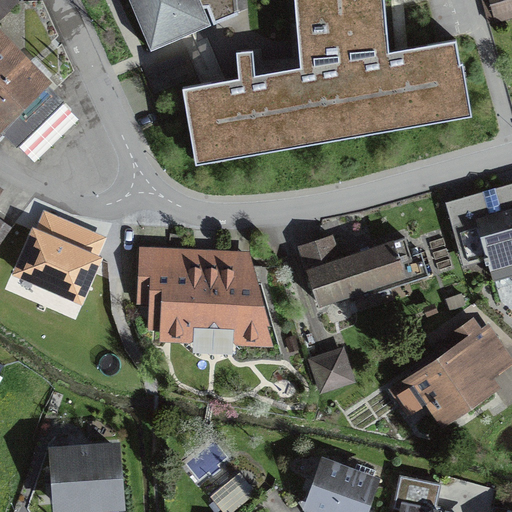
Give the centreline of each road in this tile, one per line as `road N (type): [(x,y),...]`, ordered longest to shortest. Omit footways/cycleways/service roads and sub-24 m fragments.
road 1 (residential): [(142,186),(204,213),(278,212),(511,155)]
road 2 (residential): [(59,0),(142,186)]
road 3 (residential): [(142,186),(93,207),(0,166)]
